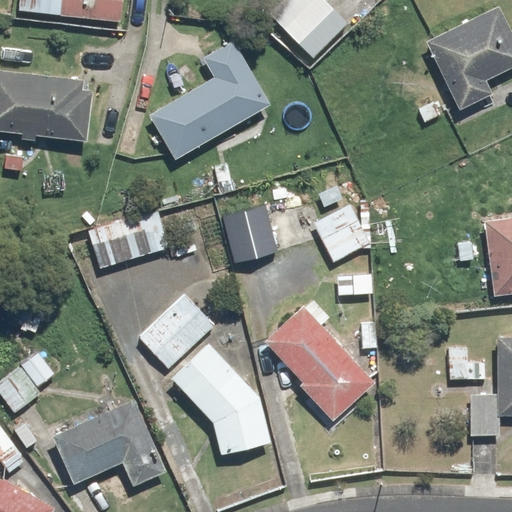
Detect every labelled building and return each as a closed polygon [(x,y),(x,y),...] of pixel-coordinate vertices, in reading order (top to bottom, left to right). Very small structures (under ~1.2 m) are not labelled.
[(24,0),(24,13),(122,19),(123,0),(24,0)] [(325,0),(276,0),(265,11),(311,59),(348,24),(325,0)] [(485,79),(511,64),(511,31),(498,4),(424,41),(460,111),(493,94),(485,79)] [(0,48),(9,58),(31,38),(13,19),(0,31),(0,48)] [(265,103),(229,40),(200,57),(211,78),(145,116),(170,159),(265,103)] [(15,138),(86,142),(89,91),(80,90),(81,77),(0,72),(0,128),(16,129),(15,138)] [(23,153),(0,152),(0,157),(0,171),(22,173),(23,153)] [(369,242),(346,202),(310,222),(333,262),(369,242)] [(163,247),(151,208),(86,229),(99,268),(163,247)] [(511,216),(482,220),(489,296),(511,293),(511,216)] [(260,218),(221,227),(230,265),(269,255),(260,218)] [(443,240),(444,263),(471,261),(469,238),(443,240)] [(333,274),(333,294),(372,295),(372,275),(333,274)] [(213,326),(184,295),(139,337),(168,368),(213,326)] [(294,384),(328,421),(372,382),(300,304),(261,339),(298,380),(294,384)] [(377,317),(361,316),(359,347),(375,348),(377,317)] [(498,414),(511,413),(511,331),(497,332),(495,394),(468,394),(467,435),(498,436),(498,414)] [(257,396),(206,343),(166,381),(214,430),(220,454),(268,442),(257,396)] [(484,344),(447,344),(447,380),(483,381),(484,344)] [(0,397),(14,413),(40,391),(37,388),(54,373),(35,351),(0,382),(0,397)] [(129,485),(165,468),(131,397),(47,436),(70,484),(118,462),(129,485)] [(0,425),(0,462),(7,473),(24,461),(0,425)] [(0,511),(48,511),(52,507),(0,474),(0,511)]
